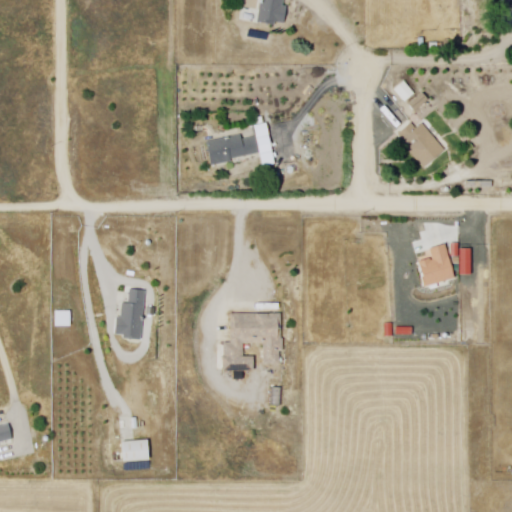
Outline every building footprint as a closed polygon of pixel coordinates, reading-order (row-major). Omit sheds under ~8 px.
[(262,0),(257,21),(278,27),(280,21),(286,23),(291,7),(283,5),(284,0),(262,0)] [(405,81),(416,95),(404,104),(394,90),(405,81)] [(412,121),(397,134),(425,168),(447,150),(423,121),(417,127),(412,121)] [(206,142),(211,167),(234,163),(233,160),(263,154),(260,138),(242,141),(241,136),(206,142)] [(429,248),(444,243),(453,278),(424,286),(417,261),(429,258),(430,260),(432,259),(429,248)] [(148,290),(144,342),(124,341),(124,336),(114,335),(115,320),(123,320),(124,305),(129,305),(131,289),(148,290)] [(231,312),(283,314),(282,342),(286,342),(286,353),(280,352),(279,369),(257,368),(257,375),(223,374),(224,346),(218,346),(218,336),(230,336),(231,312)] [(273,387),(283,387),(283,408),(273,408),(273,387)] [(0,442),(16,437),(12,422),(0,425),(0,442)] [(148,442),(150,461),(124,463),(123,443),(148,442)]
